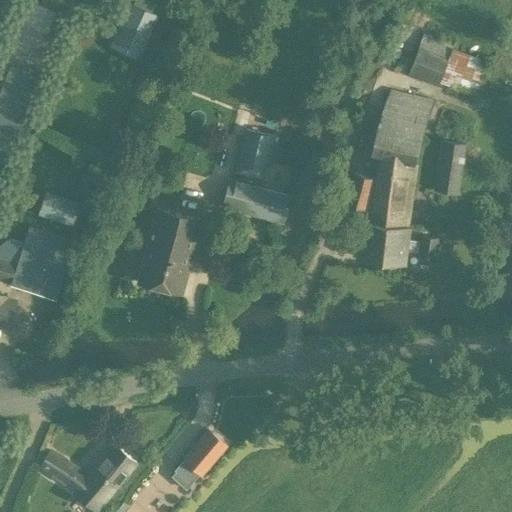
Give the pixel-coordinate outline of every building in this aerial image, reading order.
[(129,5),(112,42),(139,54),(155,17),(129,5)] [(453,48),(454,46),(424,34),(409,71),(439,82),(440,81),(453,48)] [(453,48),(440,81),(473,94),(486,59),(453,48)] [(8,62),(0,83),(0,149),(5,134),(11,136),(34,71),(8,62)] [(363,220),(406,225),(413,177),(415,177),(417,163),(415,163),(421,138),(434,100),(390,90),(376,127),(370,154),(382,157),(378,179),(355,172),(346,204),(364,209),(363,220)] [(43,124),(39,135),(72,148),(67,162),(92,172),(102,147),(43,124)] [(245,128),(235,172),(263,179),(267,162),(274,164),(279,144),(272,142),(274,135),(245,128)] [(458,194),(466,143),(441,140),(434,190),(458,194)] [(31,190),(35,176),(16,170),(12,184),(31,190)] [(284,222),(291,194),(230,178),(223,207),(284,222)] [(80,202),(46,191),(38,215),(72,226),(80,202)] [(182,292),(201,218),(156,207),(137,281),(182,292)] [(406,225),(363,220),(361,219),(356,256),(406,263),(410,226),(406,225)] [(0,257),(0,278),(12,283),(11,284),(40,293),(40,292),(55,298),(67,263),(51,256),(58,235),(30,227),(18,263),(0,257)] [(434,256),(437,236),(421,234),(418,254),(434,256)] [(0,293),(0,320),(1,318),(9,320),(16,299),(8,297),(8,296),(0,293)] [(184,459),(175,470),(186,480),(182,485),(185,488),(190,483),(199,472),(201,474),(226,445),(208,429),(183,458),(184,459)] [(50,450),(39,467),(67,484),(67,483),(76,491),(75,492),(96,510),(137,462),(115,444),(87,478),(76,470),(77,467),(50,450)] [(124,501),(115,511),(122,511),(128,505),(124,501)]
